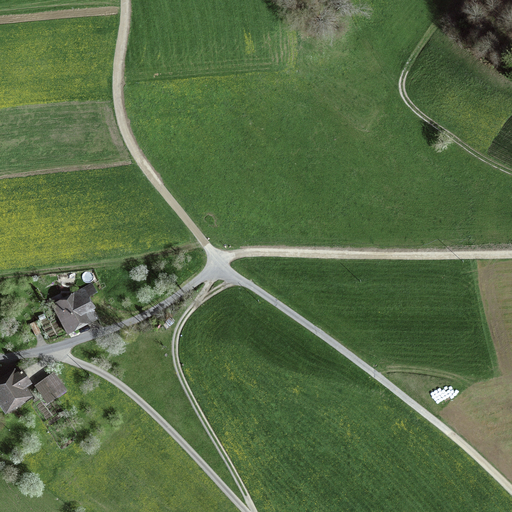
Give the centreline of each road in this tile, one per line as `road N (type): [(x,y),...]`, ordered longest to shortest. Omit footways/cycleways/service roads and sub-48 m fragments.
road 1 (unclassified): [(218,262),(249,252),(511,254)]
road 2 (unclassified): [(124,0),(116,86),(124,130),(218,262)]
road 3 (track): [(238,277),(186,314),(174,354),(254,511)]
road 4 (track): [(511,172),(435,125),(405,92),(407,68),(459,0)]
road 5 (unclassified): [(218,262),(142,316),(0,358)]
road 6 (track): [(205,243),(0,276)]
